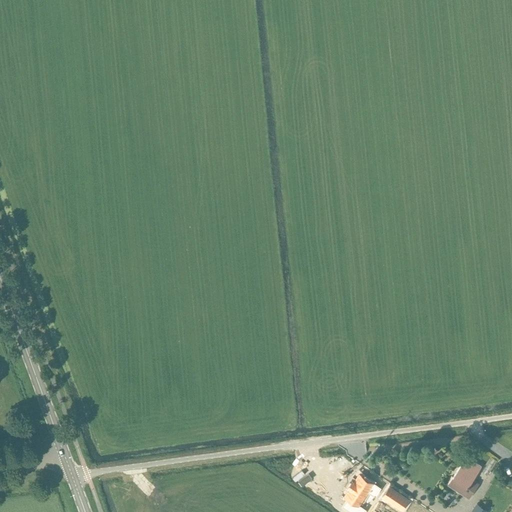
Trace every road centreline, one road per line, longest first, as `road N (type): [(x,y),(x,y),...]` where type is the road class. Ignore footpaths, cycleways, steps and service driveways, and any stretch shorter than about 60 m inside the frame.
road 1 (unclassified): [(72,477),(502,418)]
road 2 (secondary): [(0,277),(65,457)]
